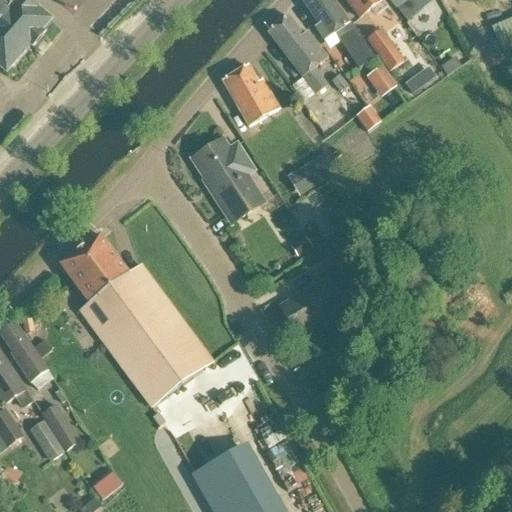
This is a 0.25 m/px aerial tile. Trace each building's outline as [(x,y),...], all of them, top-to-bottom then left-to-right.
[(0,71),(6,77),(30,49),(34,52),(44,40),(40,37),(50,26),(47,23),(38,15),(39,14),(22,0),(19,0),(17,3),(14,0),(2,0),(0,3),(0,71)] [(349,28),(329,0),(302,0),(300,1),(319,29),(315,31),(324,45),(340,34),(345,41),(344,42),(340,44),(357,69),(361,67),(373,59),(351,27),(349,28)] [(342,0),(359,21),(383,3),(380,0),(342,0)] [(387,0),(398,14),(414,1),(413,0),(387,0)] [(315,72),(328,62),(317,48),(313,51),(289,20),(268,36),(303,82),(292,90),(305,106),(328,89),(315,72)] [(389,76),(405,65),(383,33),(367,44),(389,76)] [(249,131),(279,113),(262,84),(258,86),(248,70),(223,85),(246,124),(235,130),(242,141),(252,135),(249,131)] [(348,90),(339,79),(332,85),(341,96),(348,90)] [(381,126),(370,110),(356,120),(367,136),(381,126)] [(223,141),(191,162),(232,230),(267,208),(249,180),(256,175),(238,146),(230,151),(223,141)] [(340,174),(328,154),(288,180),(300,200),(340,174)] [(80,314),(128,379),(153,413),(214,368),(158,292),(162,289),(146,266),(130,278),(100,239),(60,268),(89,307),(80,314)] [(298,262),(311,253),(304,243),(291,252),(298,262)] [(335,293),(351,284),(340,264),(314,279),(320,288),(280,311),(296,338),(345,310),(335,293)] [(38,394),(53,383),(15,328),(0,338),(13,357),(11,358),(31,387),(38,394)] [(0,406),(2,410),(15,401),(23,414),(34,406),(26,394),(0,355),(0,406)] [(42,419),(67,457),(81,448),(56,410),(42,419)] [(0,443),(5,452),(22,441),(4,414),(0,416),(0,443)] [(54,465),(67,457),(42,419),(30,427),(54,465)] [(283,511),(240,445),(198,472),(223,511),(283,511)] [(18,483),(6,475),(0,483),(12,492),(18,483)] [(103,504),(123,489),(114,476),(94,491),(103,504)] [(80,511),(98,511),(102,509),(95,500),(80,511)]
